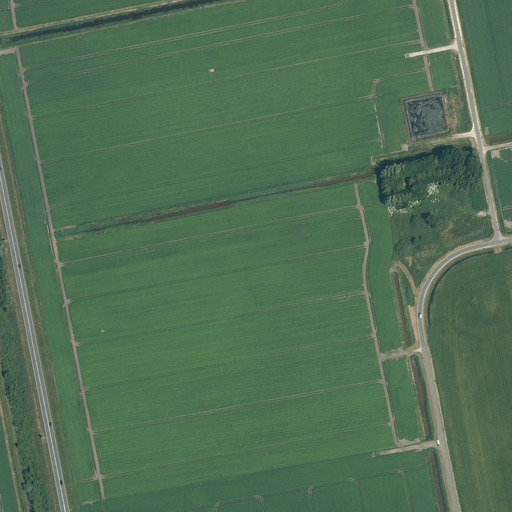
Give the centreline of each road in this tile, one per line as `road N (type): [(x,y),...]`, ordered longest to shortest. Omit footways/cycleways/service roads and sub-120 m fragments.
road 1 (trunk): [(65,511),(0,176)]
road 2 (unclassified): [(456,511),(420,299),(452,254),(498,241)]
road 3 (unclassified): [(498,241),(450,0)]
